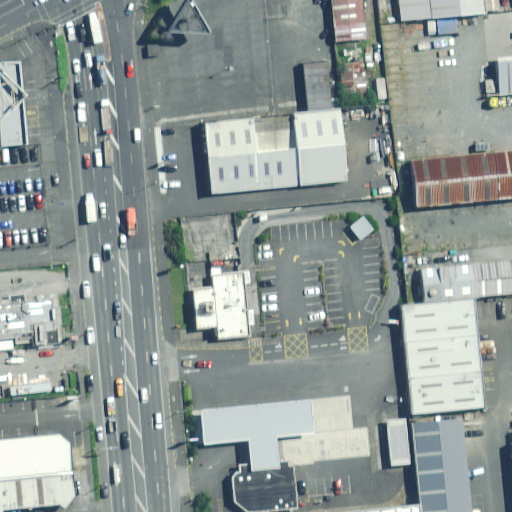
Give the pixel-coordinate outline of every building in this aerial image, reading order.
[(376,0),(342,0),(347,46),(381,42),(376,0)] [(439,0),(408,0),(409,11),(440,8),(439,0)] [(492,0),(441,0),(444,28),(495,23),(492,0)] [(0,148),(15,147),(9,58),(0,58),(0,148)] [(337,67),(311,69),(315,113),(341,110),(337,67)] [(351,115),(211,127),(217,200),(358,187),(351,115)] [(433,128),(413,130),(415,158),(436,156),(433,128)] [(511,154),(422,163),(426,211),(511,203),(511,154)] [(373,230),(362,217),(350,227),(360,240),(373,230)] [(511,293),(511,259),(419,268),(422,302),(471,297),(511,293)] [(249,276),(224,279),(225,291),(206,293),(210,331),(228,330),(229,340),(255,338),(249,276)] [(422,302),(397,305),(408,413),(482,407),(471,297),(422,302)] [(62,302),(0,309),(0,341),(66,334),(62,302)] [(318,407),(210,417),(213,449),(321,439),(318,407)] [(417,505),(417,511),(469,511),(460,418),(409,423),(417,505)] [(403,419),(384,420),(388,466),(407,464),(403,419)] [(76,440),(0,448),(0,511),(64,511),(84,510),(76,440)]
